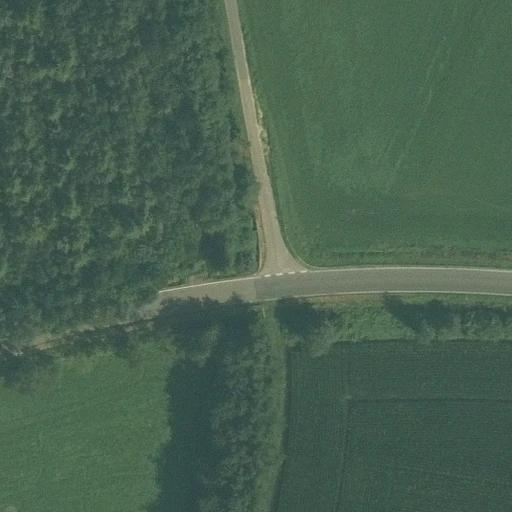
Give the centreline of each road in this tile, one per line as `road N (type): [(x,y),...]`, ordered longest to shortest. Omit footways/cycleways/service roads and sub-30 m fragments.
road 1 (tertiary): [(0,341),(120,309),(284,282)]
road 2 (unclassified): [(227,0),(284,282)]
road 3 (track): [(202,297),(181,204),(157,197),(0,225)]
road 4 (tertiary): [(284,282),(511,284)]
